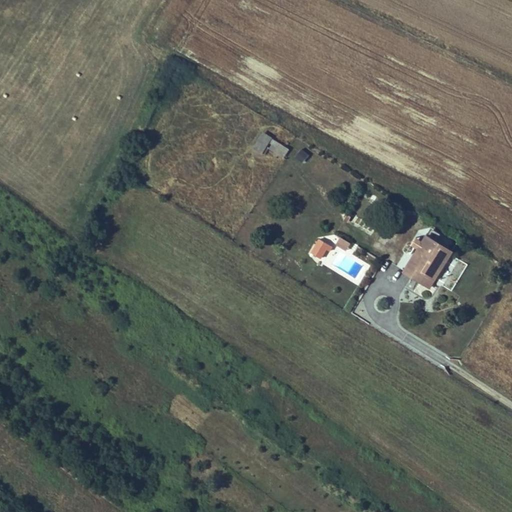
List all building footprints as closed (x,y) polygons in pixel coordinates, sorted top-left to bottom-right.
[(271,138),(266,147),(275,153),(283,158),(287,149),(271,138)] [(266,147),(264,146),(260,152),(271,159),(275,153),(266,147)] [(293,153),(287,149),(283,158),(288,161),(293,153)] [(303,164),(309,154),(301,149),(295,159),(303,164)] [(384,205),(380,211),(389,216),(392,209),(384,205)] [(351,220),(347,217),(343,223),(347,226),(351,220)] [(432,233),(428,240),(444,250),(449,242),(432,233)] [(335,246),(347,251),(351,242),(339,237),(335,246)] [(428,240),(422,249),(430,253),(448,265),(454,256),(444,250),(428,240)] [(330,246),(320,241),(313,254),(322,260),(330,246)] [(422,249),(415,261),(423,266),(441,277),(448,265),(430,253),(422,249)] [(365,268),(340,253),(333,265),(358,280),(365,268)] [(423,266),(415,261),(406,276),(431,292),(441,277),(423,266)]
